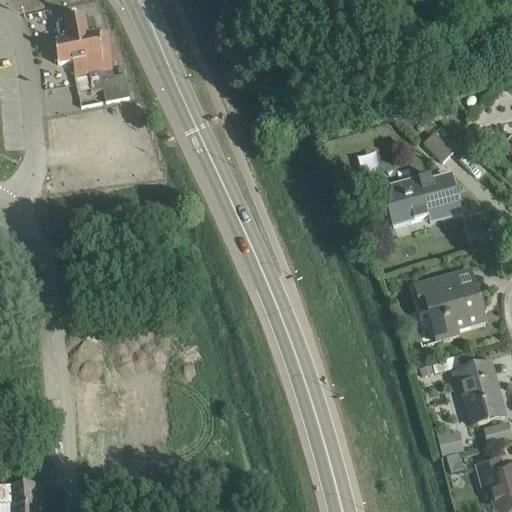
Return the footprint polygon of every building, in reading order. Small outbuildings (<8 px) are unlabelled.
[(59,42),(56,43),(58,66),(73,64),(75,79),(88,76),(92,95),(104,92),(106,105),(130,100),(123,69),(118,70),(120,78),(114,79),(112,71),(109,33),(100,35),(100,34),(97,35),(94,19),(85,21),(84,17),(65,21),(65,25),(56,27),(59,42)] [(424,147),(443,166),(454,155),(434,137),(424,147)] [(383,190),(389,210),(394,229),(440,217),(441,222),(461,217),(451,179),(433,183),(431,178),(383,190)] [(415,288),(420,308),(432,305),(437,324),(432,325),(437,344),(459,338),(457,334),(485,326),(475,288),(458,292),(454,277),(415,288)] [(471,371),(454,376),(458,390),(462,389),(473,428),(505,419),(499,396),(495,397),(487,368),(491,367),(491,366),(471,371)] [(432,370),(421,373),(423,380),(434,377),(432,370)] [(504,426),(484,432),(488,448),(508,442),(504,426)] [(450,430),(436,434),(443,459),(464,454),(459,435),(452,437),(450,430)] [(458,458),(447,461),(451,476),(462,472),(458,458)] [(502,462),(477,469),(480,481),(486,480),(495,511),(511,511),(511,471),(505,473),(502,462)] [(7,488),(0,488),(0,506),(13,506),(13,511),(35,511),(34,486),(14,487),(7,488)]
